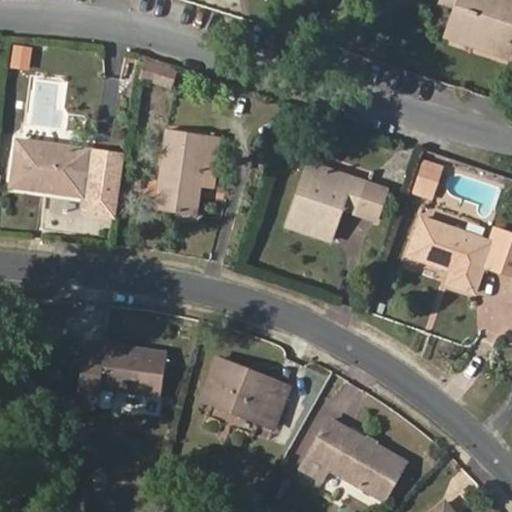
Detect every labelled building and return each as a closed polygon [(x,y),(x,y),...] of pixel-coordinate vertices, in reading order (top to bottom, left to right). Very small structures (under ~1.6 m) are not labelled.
[(511,0),(459,0),(458,5),(454,3),(443,33),(471,43),(473,35),(486,39),(488,33),(511,41),(511,40),(511,0)] [(486,39),(473,35),(471,43),(507,56),(511,41),(488,33),(486,39)] [(31,50),(16,47),(12,69),(28,71),(31,50)] [(171,92),(178,73),(145,61),(138,80),(171,92)] [(200,166),(205,135),(165,129),(154,210),(182,214),(194,216),(200,166)] [(219,169),(223,138),(205,135),(200,166),(219,169)] [(123,156),(13,140),(7,186),(86,196),(84,212),(115,217),(123,156)] [(445,168),(425,161),(412,196),(433,204),(445,168)] [(314,166),(306,163),(296,195),(304,197),(314,166)] [(374,221),(385,190),(314,166),(304,197),(296,195),(286,226),(330,240),(340,210),(374,221)] [(401,170),(394,190),(407,194),(414,175),(401,170)] [(204,217),(194,216),(182,214),(181,225),(203,229),(204,217)] [(511,235),(494,230),(490,241),(420,218),(406,255),(450,271),(446,285),(473,295),(483,267),(511,276),(511,235)] [(167,351),(85,341),(77,401),(96,404),(99,385),(161,395),(167,351)] [(245,369),(215,359),(201,401),(272,426),(281,398),(270,393),(272,387),(243,377),(245,369)] [(272,387),(274,379),(245,369),(243,377),(272,387)] [(404,461),(328,417),(300,467),(320,478),(328,467),(382,498),(404,461)] [(300,462),(317,428),(306,423),(289,457),(300,462)] [(452,511),(443,501),(428,511),(452,511)]
